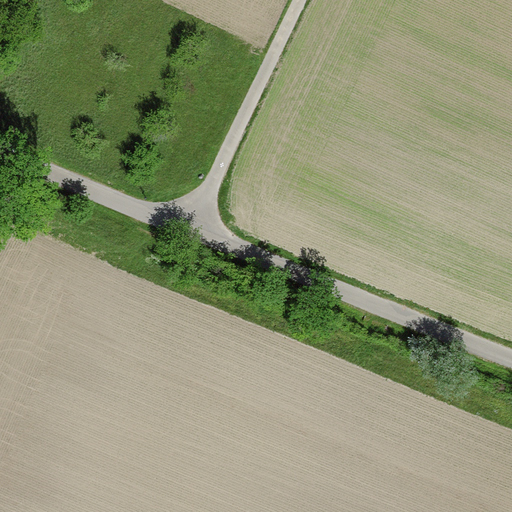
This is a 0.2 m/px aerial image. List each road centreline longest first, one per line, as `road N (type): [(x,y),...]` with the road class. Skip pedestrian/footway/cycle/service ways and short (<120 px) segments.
road 1 (unclassified): [(511,355),(0,149)]
road 2 (track): [(299,0),(189,230)]
